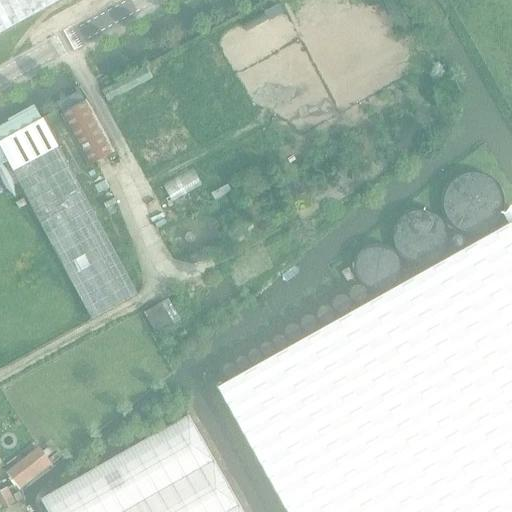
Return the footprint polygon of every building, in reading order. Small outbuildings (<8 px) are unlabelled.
[(0,0),(0,34),(44,11),(63,0),(0,0)] [(60,114),(88,167),(115,153),(86,100),(60,114)] [(0,165),(6,162),(46,236),(91,322),(137,297),(43,121),(34,105),(7,120),(8,121),(0,126),(0,165)] [(192,169),(163,185),(172,202),(202,186),(192,169)] [(228,185),(211,194),(215,202),(232,193),(228,185)] [(509,206),(503,215),(508,223),(511,221),(511,205),(509,206)] [(163,218),(154,223),(157,228),(166,223),(163,218)] [(511,511),(511,222),(217,387),(287,511),(511,511)] [(185,235),(184,237),(184,239),(185,241),(187,242),(189,243),(191,243),(193,242),(194,240),(195,238),(194,236),(193,234),(191,233),(189,233),(187,233),(185,235)] [(168,299),(143,313),(155,334),(180,320),(168,299)] [(47,511),(241,511),(187,417),(41,500),(47,511)] [(19,490),(51,465),(38,450),(7,474),(19,490)] [(7,487),(0,491),(0,504),(3,509),(15,503),(7,487)]
